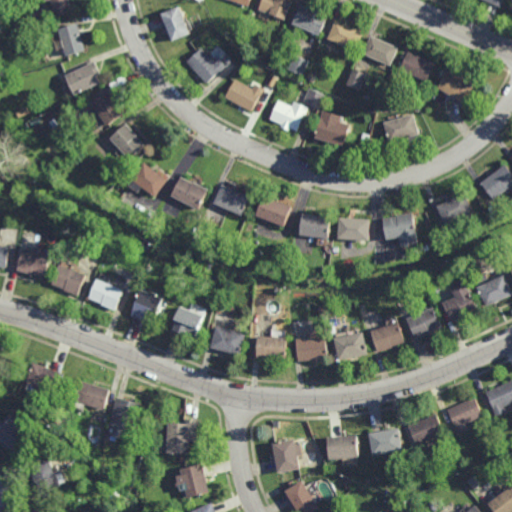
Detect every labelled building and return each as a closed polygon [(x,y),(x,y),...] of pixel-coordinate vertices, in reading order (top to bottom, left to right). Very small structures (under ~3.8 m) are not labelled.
[(68,0),(71,13),(54,15),(52,0),(68,0)] [(290,0),(293,1),(285,20),(259,9),(263,0),(290,0)] [(320,35),(293,24),(301,5),(327,16),(320,35)] [(172,41),(170,36),(171,36),(162,14),(178,6),(190,34),(172,41)] [(356,51),(329,39),(336,20),(364,32),(356,51)] [(67,56),(59,29),(78,23),(86,51),(67,56)] [(276,45),(271,43),(274,36),(279,38),(276,45)] [(392,66),(364,54),(372,36),(399,48),(392,66)] [(215,62),(220,58),(227,67),(222,71),(221,70),(207,84),(187,62),(202,48),(215,62)] [(429,82),(402,71),(409,52),(437,63),(429,82)] [(303,76),(289,70),(296,55),(309,61),(303,76)] [(69,68),(59,71),(57,64),(67,61),(69,68)] [(76,95),(66,76),(95,62),(101,73),(97,75),(100,83),(76,95)] [(466,104),(440,88),(451,68),(465,76),(464,78),(477,86),(466,104)] [(360,90),(348,85),(354,69),(367,74),(360,90)] [(253,88),(255,83),(265,89),(261,96),(260,95),(251,112),(226,98),(226,96),(236,79),(253,88)] [(320,107),(305,101),(310,88),(325,94),(320,107)] [(107,127),(91,103),(109,91),(125,115),(107,127)] [(296,108),(299,102),(309,107),(306,114),(305,114),(298,131),(270,119),(279,100),(296,108)] [(391,140),(386,122),(414,114),(420,131),(391,140)] [(346,144),(317,135),(323,117),(351,125),(346,144)] [(130,127),(131,125),(138,132),(137,133),(146,142),(131,157),(111,135),(121,127),(122,128),(127,124),(130,127)] [(156,195),(133,177),(145,160),(169,178),(156,195)] [(511,184),(495,197),(483,181),(507,162),(511,169),(511,184)] [(194,181),(195,179),(202,183),(202,184),(209,188),(199,207),(173,193),(182,175),(194,181)] [(242,213),(214,201),(222,181),(251,194),(242,213)] [(447,223),(439,204),(466,191),(475,210),(447,223)] [(285,224),(257,213),(260,202),(265,194),(292,205),(285,224)] [(105,205),(101,202),(106,196),(109,199),(105,205)] [(329,236),(301,232),(304,211),(332,215),(329,236)] [(418,241),(402,243),(401,235),(388,237),(385,216),(386,216),(399,214),(399,213),(415,211),(418,241)] [(370,238),(339,236),(341,215),(372,217),(370,238)] [(433,244),(429,236),(435,233),(439,241),(433,244)] [(148,249),(141,246),(143,240),(150,243),(148,249)] [(7,265),(0,264),(0,243),(10,245),(7,265)] [(46,275),(32,272),(32,273),(17,269),(23,247),(50,254),(48,260),(49,261),(46,275)] [(472,273),(469,264),(478,261),(481,269),(472,273)] [(79,294),(65,289),(66,288),(53,282),(60,263),(87,274),(79,294)] [(231,278),(225,276),(227,270),(233,272),(231,278)] [(511,293),(488,304),(483,294),(480,286),(479,285),(506,273),(511,285),(511,293)] [(116,309),(102,303),(103,301),(90,296),(98,277),(125,288),(116,309)] [(480,308),(468,314),(468,315),(455,321),(446,300),(459,295),(456,288),(469,282),(480,308)] [(151,291),(152,290),(159,292),(158,294),(164,296),(161,304),(163,304),(161,310),(159,310),(156,318),(153,317),(152,320),(146,318),(146,319),(132,314),(142,288),(151,291)] [(196,333),(187,330),(186,335),(173,330),(182,304),(196,309),(196,311),(204,314),(196,333)] [(418,337),(409,317),(435,305),(444,325),(431,331),(431,332),(418,337)] [(380,351),(373,329),(400,320),(407,340),(393,345),(393,346),(380,351)] [(240,353),(211,345),(217,324),(246,332),(240,353)] [(340,359),(335,337),(364,330),(368,353),(340,359)] [(286,357),(257,355),(258,334),(287,336),(286,357)] [(299,360),(297,338),(327,335),(329,356),(326,356),(326,357),(299,360)] [(55,393),(26,382),(34,361),(62,372),(55,393)] [(106,408),(86,402),(85,408),(76,406),(78,401),(77,400),(82,380),(112,388),(106,408)] [(497,416),(487,392),(511,380),(511,401),(505,405),(507,411),(497,416)] [(136,430),(127,428),(124,438),(113,435),(115,425),(110,424),(117,397),(142,402),(136,430)] [(458,433),(455,426),(456,426),(448,409),(475,397),(484,415),(466,424),(468,428),(458,433)] [(419,449),(410,425),(437,413),(445,432),(426,440),(428,445),(419,449)] [(18,454),(0,436),(0,428),(11,417),(33,438),(18,454)] [(169,454),(169,423),(199,422),(199,440),(191,440),(191,443),(189,443),(189,453),(181,453),(181,454),(169,454)] [(374,454),(370,433),(400,428),(403,449),(374,454)] [(330,458),(328,436),(358,434),(359,456),(330,458)] [(295,444),(300,443),(302,454),(297,455),(300,468),(278,472),(272,442),(294,439),(295,444)] [(61,486),(42,494),(36,480),(35,481),(30,468),(50,459),(61,486)] [(210,492),(190,497),(187,489),(182,490),(181,485),(179,486),(178,482),(180,482),(179,475),(185,474),(183,468),(203,463),(210,492)] [(431,484),(428,477),(434,474),(437,482),(431,484)] [(348,488),(344,482),(350,478),(354,484),(348,488)] [(312,511),(298,511),(285,490),(303,480),(320,508),(312,511)] [(511,511),(497,511),(491,503),(511,485),(511,511)] [(193,511),(213,502),(217,511),(193,511)]
